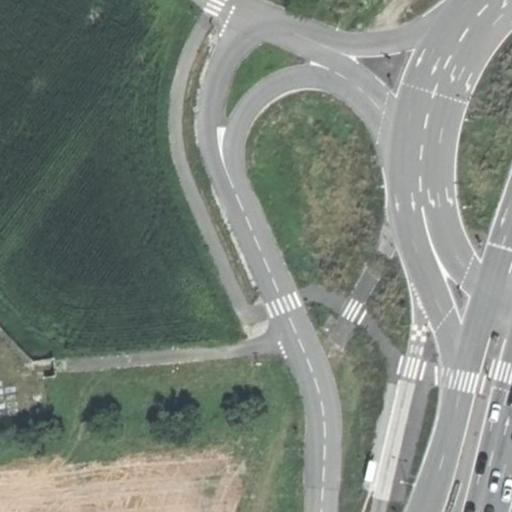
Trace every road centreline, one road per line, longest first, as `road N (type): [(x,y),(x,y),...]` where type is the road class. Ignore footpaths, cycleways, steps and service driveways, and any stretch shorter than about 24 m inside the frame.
road 1 (unclassified): [(229,178),(238,120),(273,82),(298,74),(325,76),(382,123),(422,141)]
road 2 (trunk): [(422,141),(415,210),(457,379)]
road 3 (residential): [(299,337),(264,348),(58,366)]
road 4 (unclassified): [(247,9),(208,105),(208,128),(229,178)]
road 5 (unclassified): [(299,337),(322,399),(322,511)]
road 6 (unclassified): [(229,178),(299,337)]
road 7 (trunk): [(422,141),(466,266),(487,285)]
road 8 (residential): [(483,6),(396,38),(336,48)]
road 9 (trunk): [(483,6),(433,89),(422,141)]
road 10 (trunk): [(457,379),(427,511)]
road 11 (residential): [(336,48),(422,141)]
